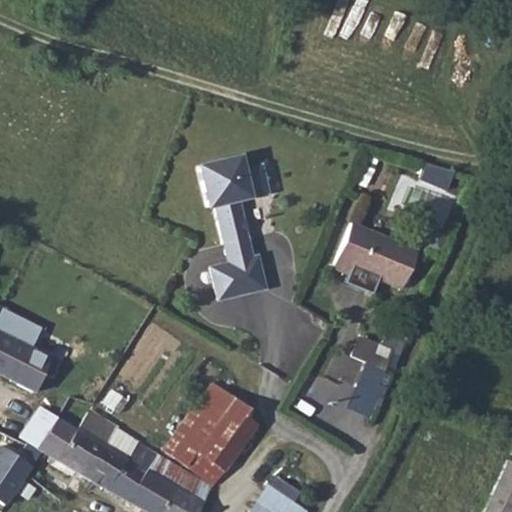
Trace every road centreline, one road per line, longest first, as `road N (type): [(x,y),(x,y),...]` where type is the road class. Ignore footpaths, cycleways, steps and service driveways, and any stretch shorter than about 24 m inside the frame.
road 1 (track): [(0,12),(82,45),(509,158)]
road 2 (track): [(352,475),(454,301),(511,147)]
